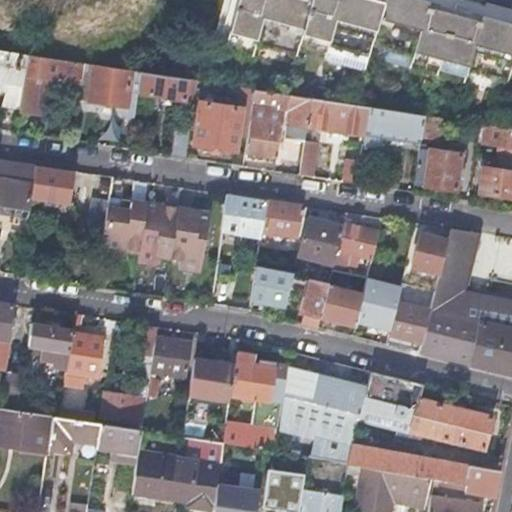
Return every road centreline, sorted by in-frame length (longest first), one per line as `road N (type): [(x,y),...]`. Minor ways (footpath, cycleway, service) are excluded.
road 1 (residential): [(511,392),(240,324),(0,285)]
road 2 (residential): [(0,146),(511,224)]
road 3 (unknown): [(137,307),(130,353),(147,425)]
